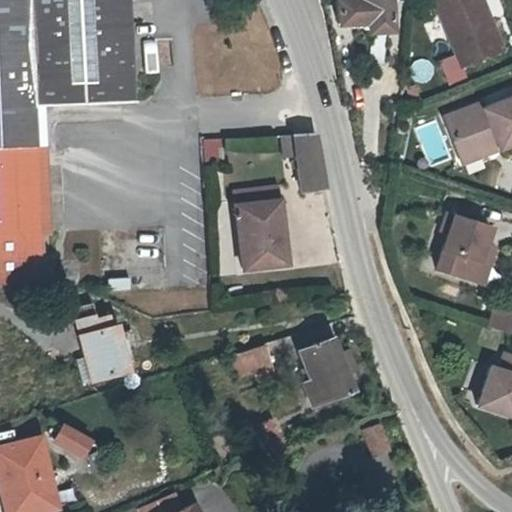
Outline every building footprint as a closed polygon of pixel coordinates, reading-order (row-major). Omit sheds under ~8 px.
[(0,0),(0,149),(34,147),(38,146),(34,106),(45,106),(35,0),(0,0)] [(35,0),(45,106),(73,103),(134,99),(127,0),(35,0)] [(334,0),(336,29),(364,28),(365,36),(388,35),(386,0),(334,0)] [(485,22),(475,0),(432,0),(434,4),(439,3),(464,66),(505,49),(493,19),(485,22)] [(475,0),(485,22),(493,19),(485,0),(475,0)] [(441,119),(457,156),(496,140),(500,150),(511,146),(511,98),(482,110),(480,103),(441,119)] [(48,146),(45,106),(34,106),(38,146),(46,146),(48,146)] [(314,133),(290,135),(296,192),(320,189),(314,133)] [(206,156),(222,153),(220,137),(204,139),(206,156)] [(496,140),(457,156),(460,165),(500,150),(496,140)] [(46,146),(38,146),(34,147),(42,227),(54,227),(46,146)] [(34,147),(0,149),(0,266),(2,288),(48,282),(47,271),(42,227),(34,147)] [(238,196),(240,209),(279,202),(277,191),(238,196)] [(279,202),(240,209),(249,270),(288,264),(279,202)] [(490,230),(446,216),(440,234),(447,236),(435,273),(472,283),(484,246),(490,230)] [(495,249),(484,246),(472,283),(482,287),(495,249)] [(100,304),(79,309),(90,346),(81,350),(93,386),(130,374),(115,321),(107,323),(100,304)] [(305,348),(322,385),(315,388),(324,412),(365,395),(339,335),(305,348)] [(267,350),(235,362),(240,376),(273,364),(267,350)] [(497,373),(503,356),(493,353),(487,370),(497,373)] [(511,359),(503,356),(497,373),(487,370),(474,408),(511,420),(511,359)] [(275,377),(273,364),(255,371),(259,383),(275,377)] [(285,449),(299,443),(289,418),(276,422),(285,449)] [(379,421),(360,428),(371,458),(390,450),(379,421)] [(82,458),(90,443),(62,429),(54,444),(82,458)] [(39,437),(0,447),(0,460),(12,511),(35,511),(55,507),(53,498),(43,456),(39,437)]
